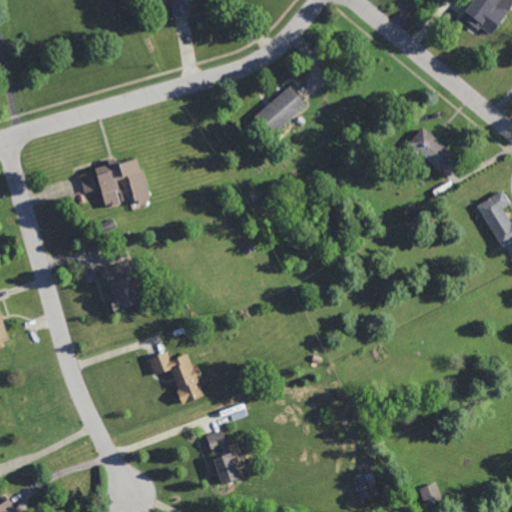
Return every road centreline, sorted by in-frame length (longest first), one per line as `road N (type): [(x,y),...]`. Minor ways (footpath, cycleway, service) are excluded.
road 1 (residential): [(5,139),(77,385),(124,482)]
road 2 (residential): [(318,0),(260,63),(0,140)]
road 3 (residential): [(350,0),(511,132)]
